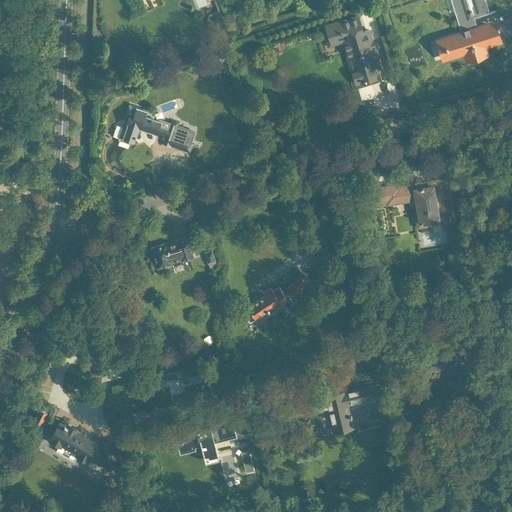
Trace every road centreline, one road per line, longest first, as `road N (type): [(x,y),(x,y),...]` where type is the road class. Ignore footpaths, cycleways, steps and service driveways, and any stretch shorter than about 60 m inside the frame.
road 1 (residential): [(53,227),(84,228),(511,96)]
road 2 (secondary): [(53,227),(66,0)]
road 3 (secondary): [(0,368),(53,227)]
